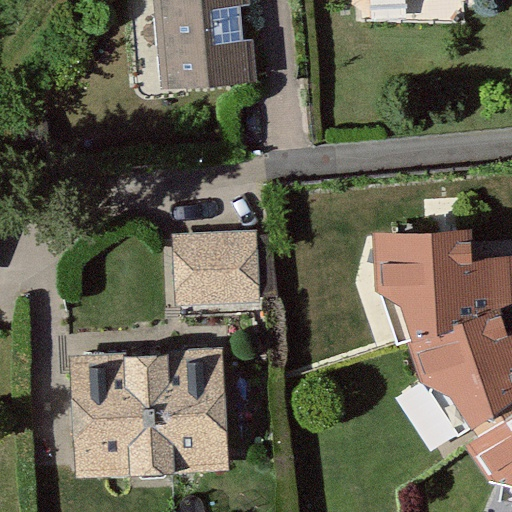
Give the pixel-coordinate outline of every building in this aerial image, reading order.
[(257,84),(248,0),(156,0),(166,94),(257,84)] [(265,301),(261,231),(176,236),(180,306),(265,301)] [(401,349),(413,346),(504,311),(511,308),(511,258),(478,262),(476,233),(377,236),(379,295),(384,298),(401,349)] [(511,335),(504,311),(413,346),(423,385),(436,392),(434,396),(463,439),(475,430),(482,440),(511,419),(511,335)] [(236,470),(229,348),(75,356),(81,479),(236,470)] [(511,419),(482,440),(467,448),(492,488),(511,491),(511,419)]
